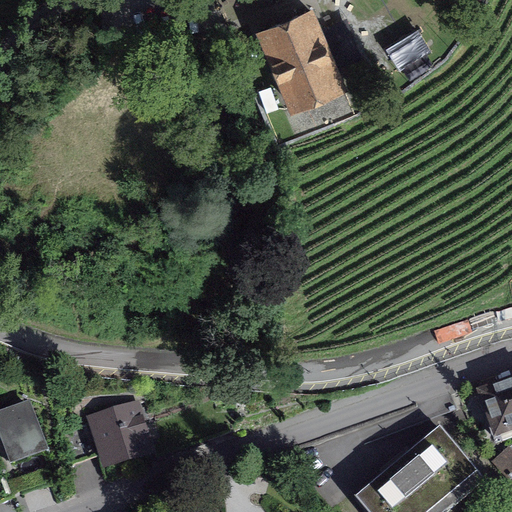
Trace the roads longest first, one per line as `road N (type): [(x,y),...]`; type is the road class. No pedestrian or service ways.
road 1 (residential): [(0,319),(113,351),(264,369),(336,366),(511,319)]
road 2 (residential): [(511,355),(56,511)]
